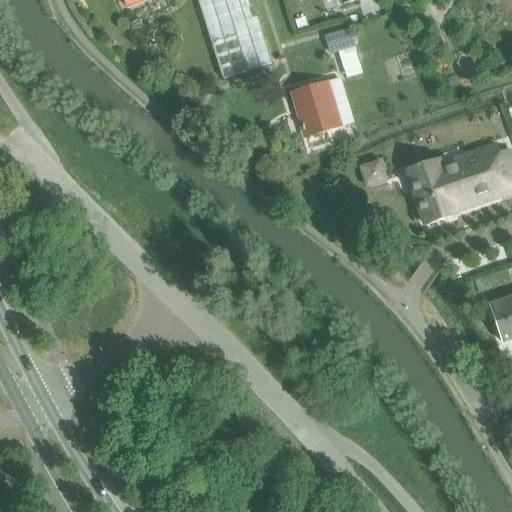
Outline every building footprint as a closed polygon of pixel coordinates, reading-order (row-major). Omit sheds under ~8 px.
[(146,0),(123,0),(127,8),(146,0)] [(350,31),(326,39),(331,56),(355,48),(350,31)] [(356,124),(342,80),(292,94),(305,139),(356,124)] [(511,165),(511,161),(509,152),(498,156),(496,147),(456,161),(455,161),(456,166),(441,171),(439,162),(408,173),(426,226),(457,216),(455,210),(468,205),(469,208),(470,208),(502,197),(500,192),(511,187),(511,183),(507,168),(511,165)] [(511,298),(490,306),(503,344),(511,340),(511,298)]
